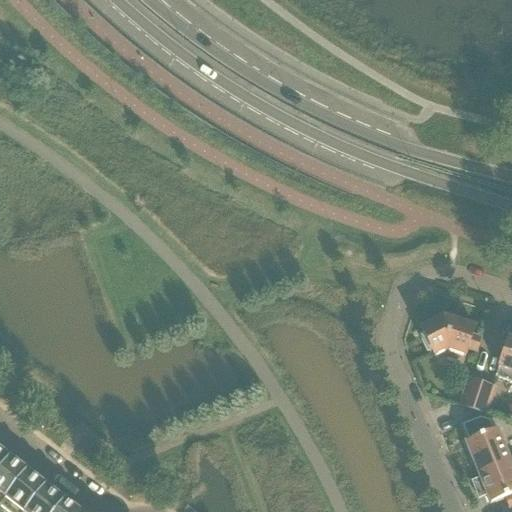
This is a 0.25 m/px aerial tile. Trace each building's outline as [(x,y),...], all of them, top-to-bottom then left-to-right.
[(443,318),(420,330),(423,336),(420,338),(427,353),(431,351),(434,357),(445,352),(465,358),(467,350),(476,353),(480,339),(472,336),(475,329),(443,318)] [(495,378),(511,383),(511,341),(508,340),(501,359),(495,378)] [(472,411),(481,384),(468,380),(459,407),(472,411)] [(494,389),(481,384),(472,411),(486,415),(494,389)] [(510,463),(497,432),(497,430),(493,432),(489,422),(480,419),(462,426),(468,442),(465,443),(477,475),(510,463)] [(0,470),(9,459),(0,451),(0,470)] [(0,505),(26,472),(9,459),(0,470),(0,505)] [(511,468),(510,463),(477,475),(479,480),(472,483),(479,499),(486,496),(489,505),(504,499),(509,510),(511,508),(511,468)] [(25,511),(45,487),(26,472),(0,505),(0,507),(6,511),(25,511)] [(55,511),(64,502),(45,487),(25,511),(55,511)] [(77,511),(64,502),(55,511),(77,511)]
